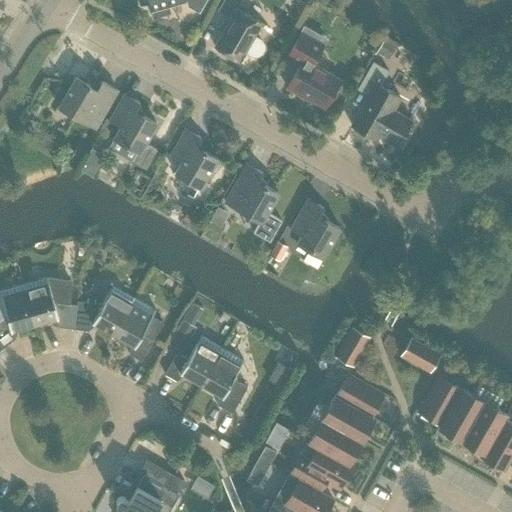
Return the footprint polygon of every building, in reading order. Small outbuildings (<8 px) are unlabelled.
[(139,0),(141,4),(149,2),(151,10),(187,0),(188,5),(199,11),(198,12),(199,12),(206,0),(139,0)] [(255,35),(262,23),(237,8),(241,0),(223,0),(218,10),(231,18),(215,46),(240,61),(244,53),(252,57),(258,57),(261,55),(264,50),(264,43),(262,39),(255,35)] [(287,88),(300,96),(301,94),(324,107),(340,79),(312,63),(326,39),(304,27),(287,56),(301,64),(287,88)] [(396,145),(411,120),(393,110),(400,98),(380,86),(389,71),(373,62),(358,89),(368,95),(351,124),(377,139),(379,136),(396,145)] [(97,89),(75,77),(58,107),(95,128),(117,90),(102,81),(97,89)] [(135,111),(140,102),(124,94),(109,120),(120,126),(113,138),(136,151),(130,161),(145,169),(156,150),(145,143),(156,123),(135,111)] [(196,146),(201,137),(185,128),(170,155),(181,161),(174,173),(201,188),(218,158),(196,146)] [(257,181),(262,172),(247,163),(225,202),(259,221),(253,232),(270,241),(281,220),(268,212),(279,193),(257,181)] [(318,216),(323,207),(308,198),(291,228),(302,234),(297,243),(323,258),(340,228),(318,216)] [(287,246),(277,241),(269,256),(279,261),(287,246)] [(81,256),(66,254),(63,277),(78,279),(81,256)] [(47,277),(23,283),(34,323),(53,318),(59,327),(74,328),(77,305),(69,304),(72,280),(47,277)] [(0,319),(0,344),(2,348),(14,339),(15,328),(34,323),(23,283),(0,289),(0,292),(6,315),(0,319)] [(77,301),(77,305),(74,328),(88,330),(97,323),(114,333),(134,297),(113,285),(102,304),(77,301)] [(134,297),(114,333),(131,343),(129,353),(141,360),(163,322),(152,316),(156,309),(134,297)] [(196,327),(183,319),(169,344),(182,352),(196,327)] [(353,366),(370,336),(352,326),(335,356),(353,366)] [(201,384),(222,347),(201,335),(187,359),(176,353),(165,374),(176,380),(184,374),(201,384)] [(440,354),(423,344),(411,337),(400,355),(430,372),(440,354)] [(222,347),(201,384),(218,393),(217,404),(232,413),(247,387),(233,378),(244,360),(222,347)] [(348,374),(336,396),(371,416),(383,394),(348,374)] [(418,411),(440,423),(460,388),(438,376),(418,411)] [(439,427),(461,439),(484,400),(461,387),(460,388),(440,423),(439,427)] [(321,418),(361,440),(374,417),(371,416),(336,396),(334,395),(321,418)] [(484,452),(502,421),(506,413),(484,400),(461,439),(484,452)] [(318,444),(349,462),(361,440),(321,418),(309,439),(318,444)] [(511,427),(502,421),(484,452),(482,456),(504,469),(511,454),(511,427)] [(353,464),(349,462),(318,444),(310,459),(301,454),(289,474),(298,479),(313,487),(319,476),(340,487),(353,464)] [(278,451),(266,445),(251,471),(263,477),(278,451)] [(116,504),(119,507),(123,509),(121,511),(168,511),(179,494),(177,493),(183,480),(146,459),(138,475),(142,477),(129,499),(125,497),(122,496),(118,497),(116,501),(116,504)] [(325,511),(333,499),(313,487),(298,479),(290,493),(281,488),(269,509),(274,511),(298,511),(300,510),(302,511),(325,511)]
